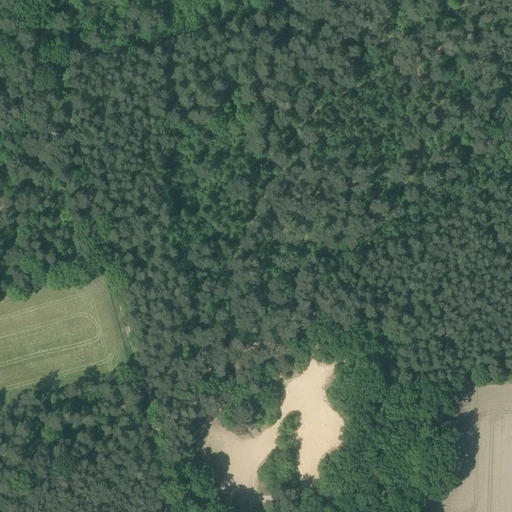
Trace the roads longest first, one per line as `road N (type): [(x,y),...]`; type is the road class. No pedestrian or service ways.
road 1 (track): [(168,511),(137,364),(37,0)]
road 2 (track): [(277,0),(54,59)]
